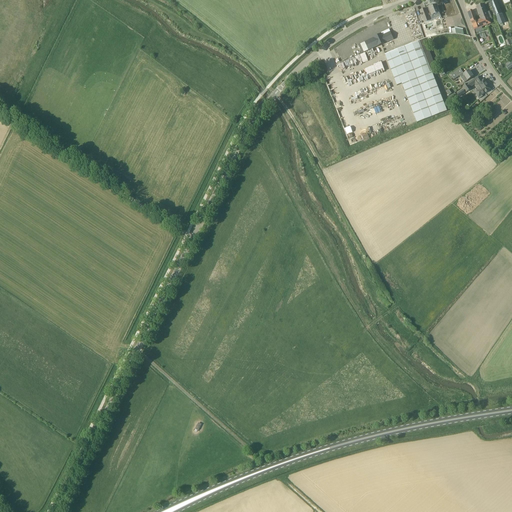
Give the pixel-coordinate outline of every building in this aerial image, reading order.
[(495,17),(502,14),(496,0),(494,0),(489,2),(495,17)] [(491,23),(483,4),(477,7),(482,20),(477,21),(476,22),(478,28),(482,27),(491,23)] [(441,17),(437,6),(430,8),(429,7),(425,9),(426,9),(420,11),(425,23),(441,17)] [(476,22),(477,21),(476,20),(476,21),(472,10),(468,12),(474,30),(475,30),(478,28),(476,22)] [(394,40),(390,32),(382,36),(382,34),(373,38),(374,38),(370,40),(364,42),(368,50),(373,48),(377,46),(378,47),(394,40)] [(424,39),(385,54),(397,85),(402,84),(417,123),(447,111),(431,72),(436,70),(424,39)] [(469,71),(463,75),(460,77),(465,83),(474,77),(469,71)] [(479,76),(463,87),(467,92),(471,89),(470,88),(475,84),(475,85),(475,86),(478,90),(475,92),(477,95),(476,96),(479,100),(483,97),(482,95),(486,93),(488,91),(490,89),(488,86),(486,83),(484,80),(482,82),(479,76)] [(347,134),(353,132),(351,126),(345,128),(347,134)]
